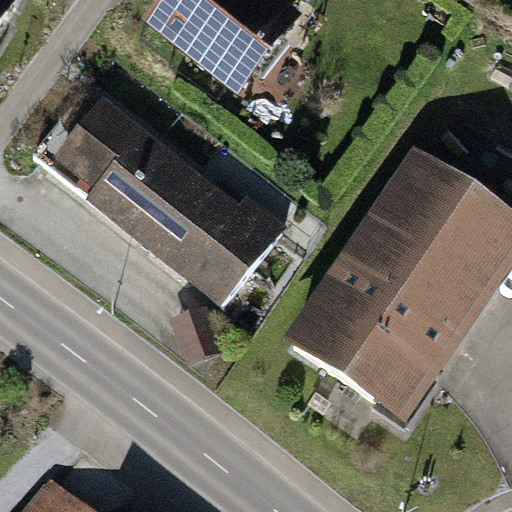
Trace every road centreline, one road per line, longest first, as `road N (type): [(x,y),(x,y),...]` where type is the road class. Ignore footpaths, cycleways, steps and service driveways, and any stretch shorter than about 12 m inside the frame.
road 1 (primary): [(0,301),(279,511)]
road 2 (residential): [(0,152),(102,0)]
